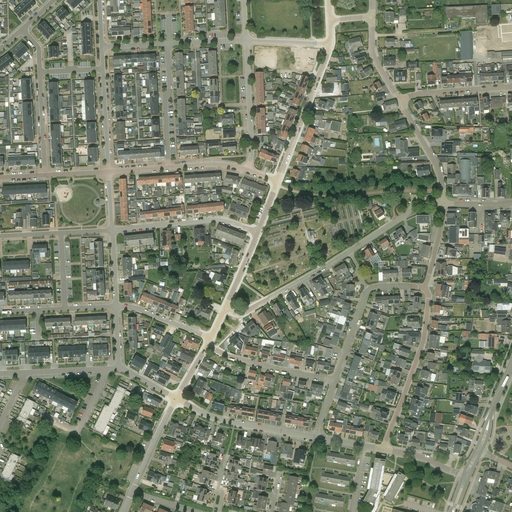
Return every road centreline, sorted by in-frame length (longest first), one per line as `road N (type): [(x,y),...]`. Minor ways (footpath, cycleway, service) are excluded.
road 1 (residential): [(382,449),(421,337),(425,286)]
road 2 (residential): [(45,175),(38,48),(21,30)]
road 3 (residential): [(315,437),(218,419),(174,397)]
road 4 (residential): [(112,229),(211,219),(257,232)]
road 5 (residential): [(279,179),(330,43)]
road 6 (residential): [(226,308),(249,309),(348,252)]
road 7 (residential): [(334,380),(207,343)]
road 8 (residential): [(251,170),(245,40)]
road 9 (residential): [(108,172),(102,47)]
road 10 (residential): [(169,167),(168,44)]
